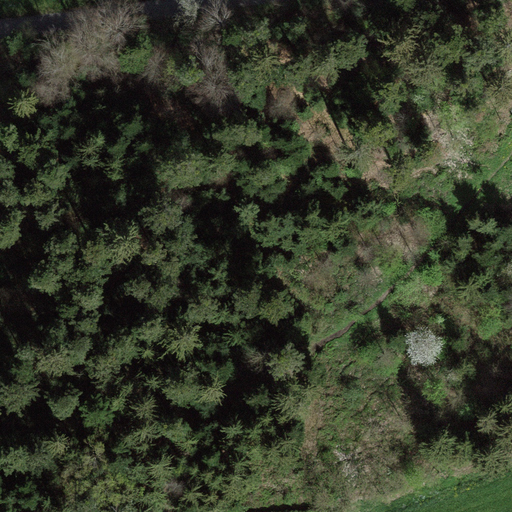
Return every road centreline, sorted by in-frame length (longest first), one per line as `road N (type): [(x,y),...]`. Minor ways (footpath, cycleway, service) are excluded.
road 1 (track): [(511,129),(453,220),(387,291),(283,358)]
road 2 (unclassified): [(224,0),(0,29)]
